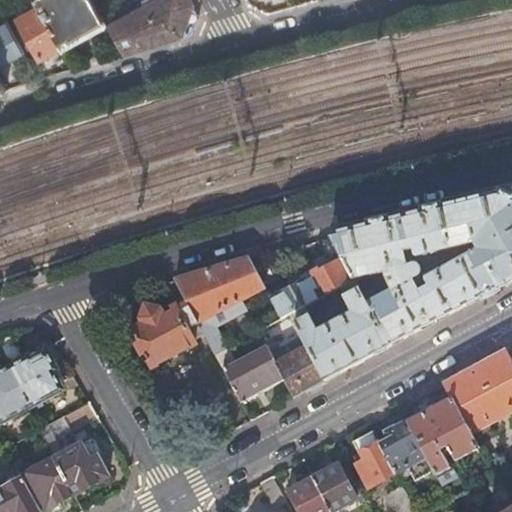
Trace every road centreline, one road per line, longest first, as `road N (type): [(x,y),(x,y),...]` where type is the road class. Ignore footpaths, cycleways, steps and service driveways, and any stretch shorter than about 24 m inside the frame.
road 1 (residential): [(51,299),(293,222),(511,166)]
road 2 (residential): [(511,314),(172,497)]
road 3 (residential): [(0,120),(236,46)]
road 4 (residential): [(51,299),(172,497)]
road 5 (residential): [(236,46),(411,0)]
